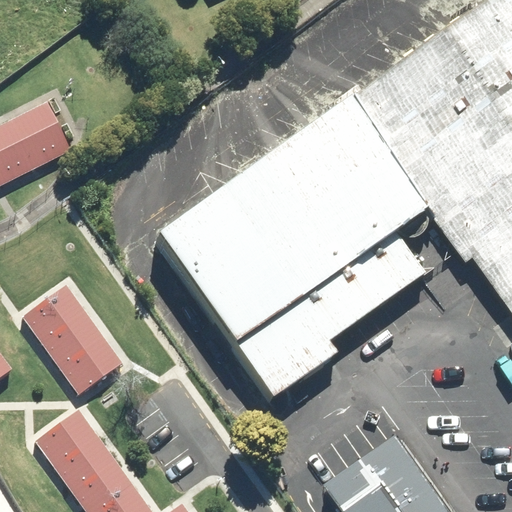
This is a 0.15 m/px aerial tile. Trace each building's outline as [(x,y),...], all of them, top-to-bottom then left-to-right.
[(511,0),(493,0),(344,107),(423,217),(462,271),(470,266),(511,324),(511,0)] [(423,217),(344,107),(153,242),(269,403),(332,358),(325,348),(420,280),(391,239),(423,217)] [(0,130),(0,189),(69,155),(46,108),(0,130)] [(119,370),(63,291),(21,321),(76,400),(119,370)] [(0,382),(8,377),(0,364),(0,382)] [(145,511),(77,416),(33,447),(80,511),(145,511)] [(441,511),(392,443),(324,492),(337,511),(441,511)]
